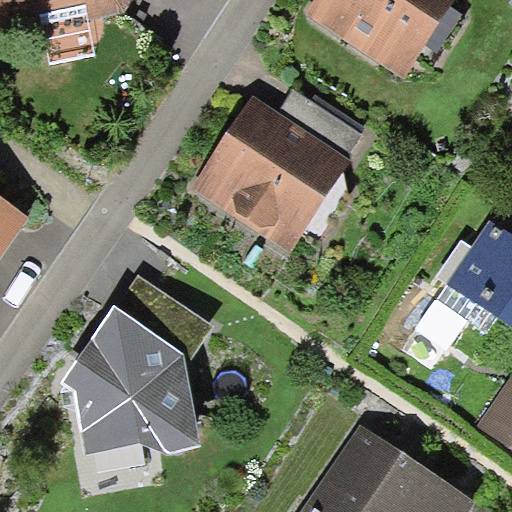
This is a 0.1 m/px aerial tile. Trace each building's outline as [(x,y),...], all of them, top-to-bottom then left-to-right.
[(44,35),(40,19),(81,8),(87,28),(102,0),(0,0),(0,8),(5,11),(2,30),(44,35)] [(324,0),(307,27),(404,90),(462,0),(324,0)] [(255,107),(197,196),(294,258),(375,134),(307,91),(284,126),(255,107)] [(0,264),(29,224),(0,203),(0,264)] [(442,281),(511,330),(511,229),(511,231),(488,215),(442,281)] [(137,286),(61,397),(83,408),(94,476),(204,459),(196,374),(219,339),(137,286)] [(511,374),(476,431),(511,454),(511,374)] [(294,511),(457,511),(458,510),(342,437),(294,511)]
